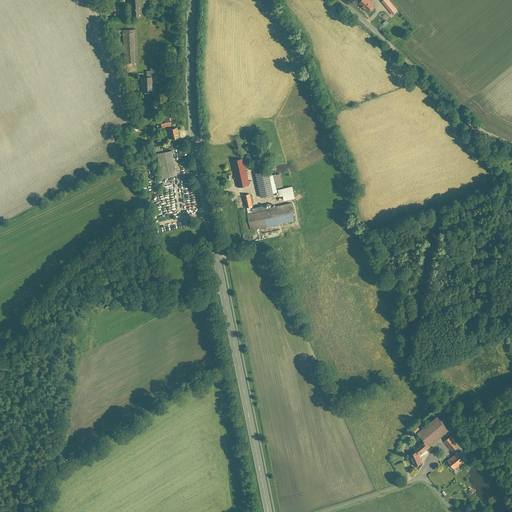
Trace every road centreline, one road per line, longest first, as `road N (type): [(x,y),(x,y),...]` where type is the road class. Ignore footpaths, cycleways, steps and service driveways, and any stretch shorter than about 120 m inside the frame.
road 1 (primary): [(268,511),(196,151),(192,0)]
road 2 (track): [(213,214),(123,232),(0,341)]
road 3 (residential): [(340,0),(475,128),(511,143)]
road 4 (residential): [(322,511),(417,479),(428,481),(451,511)]
